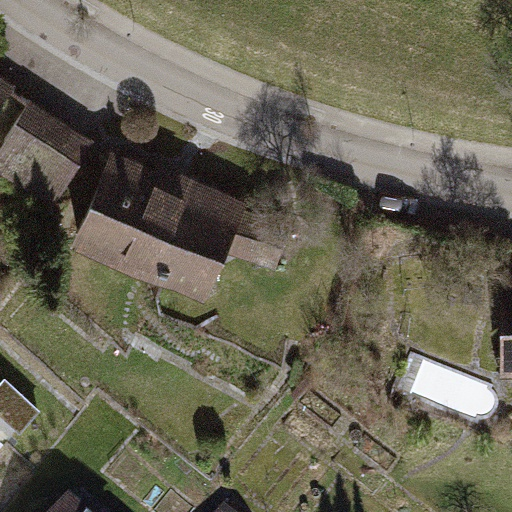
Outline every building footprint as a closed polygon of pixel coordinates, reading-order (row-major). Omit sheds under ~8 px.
[(0,114),(15,92),(0,81),(0,114)] [(74,131),(19,100),(0,134),(0,162),(43,186),(74,131)] [(213,301),(251,207),(116,153),(78,248),(213,301)] [(511,271),(502,271),(501,370),(511,369),(511,271)] [(74,511),(59,499),(48,511),(74,511)]
